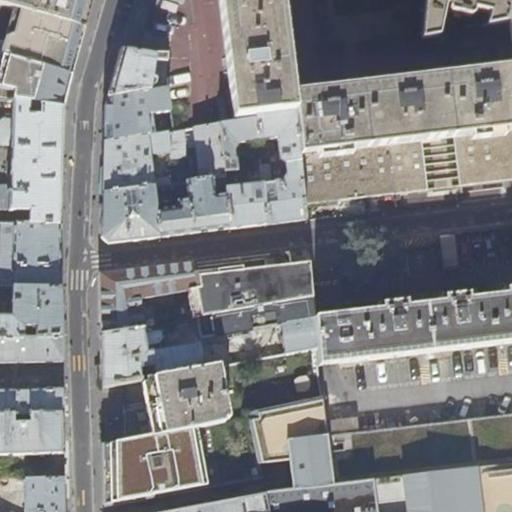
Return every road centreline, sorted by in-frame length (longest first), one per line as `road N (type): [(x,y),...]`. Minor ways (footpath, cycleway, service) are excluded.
road 1 (residential): [(511,211),(77,261)]
road 2 (unknown): [(511,383),(373,391),(366,366),(368,241)]
road 3 (residential): [(118,0),(90,100),(77,261)]
